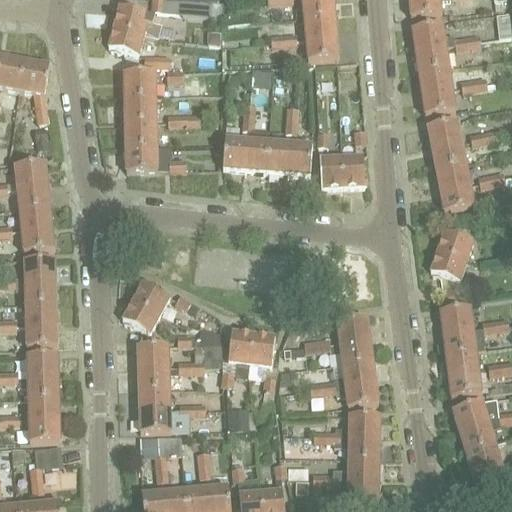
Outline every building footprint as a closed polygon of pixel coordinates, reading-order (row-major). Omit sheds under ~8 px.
[(152,0),(152,4),(212,8),(215,8),(215,0),(152,0)] [(425,0),(409,1),(411,23),(442,20),(440,5),(449,4),(449,0),(425,0)] [(336,22),(334,1),(304,3),(306,24),(336,22)] [(211,21),(212,8),(152,4),(151,16),(211,21)] [(291,4),(266,6),(267,13),(292,11),(291,4)] [(155,20),(149,19),(120,11),(114,32),(143,40),(156,43),(160,29),(153,28),(155,20)] [(509,19),(496,21),(499,44),(511,43),(509,19)] [(338,45),(336,22),(306,24),(307,47),(338,45)] [(442,30),(412,35),(415,56),(445,51),(454,50),(454,44),(453,42),(444,43),(442,30)] [(138,60),(143,40),(114,32),(109,53),(138,60)] [(479,40),(454,44),(454,50),(480,46),(479,40)] [(338,45),(307,47),(309,68),(339,65),(338,45)] [(454,50),(456,58),(481,53),(480,46),(454,50)] [(445,51),(415,56),(419,77),(449,72),(447,59),(445,51)] [(220,54),(210,54),(209,65),(220,65),(220,54)] [(0,91),(20,96),(25,66),(1,61),(0,65),(0,91)] [(170,62),(144,62),(144,74),(170,74),(170,62)] [(39,68),(25,66),(20,96),(44,100),(49,70),(39,68)] [(449,72),(419,77),(423,98),(452,93),(449,72)] [(154,77),(124,78),(125,102),(155,101),(154,77)] [(183,77),(167,78),(167,89),(183,89),(183,77)] [(485,84),(460,88),(461,93),(486,89),(485,84)] [(487,95),(486,89),(461,93),(462,99),(487,95)] [(423,98),(426,121),(456,116),(452,93),(423,98)] [(156,127),(155,101),(125,102),(126,128),(156,127)] [(248,137),(250,112),(244,111),(242,137),(248,137)] [(38,130),(48,128),(46,112),(36,113),(38,130)] [(245,176),(267,178),(269,148),(270,138),(254,137),(255,112),(250,112),(248,137),(247,146),(245,176)] [(157,152),(156,127),(126,128),(126,153),(157,152)] [(433,154),(463,149),(458,127),(429,133),(433,154)] [(46,135),(33,136),(33,143),(35,143),(36,155),(51,154),(51,145),(47,145),(46,135)] [(501,136),(469,142),(471,148),(496,143),(503,142),(501,136)] [(356,152),(366,150),(365,137),(354,138),(356,152)] [(317,140),(316,153),(328,154),(329,141),(317,140)] [(497,148),(496,143),(471,148),(472,153),(497,148)] [(224,175),(245,176),(247,146),(241,146),(238,146),(226,145),(224,175)] [(291,149),(269,148),(267,178),(289,180),(291,149)] [(291,149),(289,180),(311,181),(313,151),(291,149)] [(467,170),(463,149),(433,154),(437,176),(467,170)] [(126,153),(127,178),(158,177),(157,152),(126,153)] [(364,162),(343,163),(344,193),(366,192),(364,162)] [(343,163),(320,164),(322,195),(344,193),(343,163)] [(169,167),(169,177),(186,176),(185,167),(169,167)] [(16,192),(47,189),(45,168),(14,172),(16,192)] [(471,191),(467,170),(437,176),(441,197),(471,191)] [(477,183),(478,189),(504,184),(503,178),(477,183)] [(506,190),(504,184),(478,189),(480,195),(506,190)] [(9,187),(0,187),(0,200),(11,199),(9,187)] [(50,212),(47,189),(16,192),(19,216),(50,212)] [(471,191),(441,197),(445,218),(475,213),(471,191)] [(52,234),(50,212),(19,216),(21,237),(52,234)] [(455,224),(457,234),(470,232),(468,221),(455,224)] [(14,232),(3,233),(5,245),(16,244),(14,232)] [(55,255),(52,234),(21,237),(24,259),(55,255)] [(449,236),(448,238),(445,237),(439,257),(467,268),(474,247),(457,241),(457,239),(449,236)] [(460,288),(467,268),(439,257),(432,279),(434,280),(434,281),(442,283),(460,288)] [(26,288),(55,287),(55,266),(25,267),(26,288)] [(0,281),(0,294),(8,294),(8,281),(0,281)] [(20,281),(8,281),(8,294),(20,294),(20,281)] [(56,309),(55,287),(26,288),(27,310),(56,309)] [(170,301),(143,287),(133,306),(161,320),(170,301)] [(444,299),(445,309),(458,308),(458,305),(457,297),(444,299)] [(181,301),(177,307),(174,311),(186,318),(188,314),(192,308),(181,301)] [(161,320),(133,306),(123,325),(151,339),(161,320)] [(57,331),(56,309),(27,310),(27,332),(57,331)] [(440,318),(443,339),(474,335),(471,314),(440,318)] [(482,334),(508,331),(507,324),(481,327),(482,334)] [(371,345),(368,325),(338,329),(338,331),(340,349),(371,345)] [(16,326),(4,327),(4,339),(17,338),(16,326)] [(57,331),(27,332),(28,353),(58,352),(57,331)] [(221,349),(221,348),(221,337),(201,331),(197,349),(221,349)] [(509,338),(508,331),(482,334),(483,341),(509,338)] [(483,341),(482,334),(474,335),(443,339),(446,361),(477,357),(484,356),(483,341)] [(250,369),(254,339),(232,337),(232,340),(229,340),(228,349),(231,349),(229,365),(228,367),(239,368),(243,368),(250,369)] [(261,370),(272,372),(274,355),(274,354),(275,346),(275,342),(254,339),(250,369),(261,370)] [(176,342),(176,353),(192,353),(192,342),(176,342)] [(326,345),(317,346),(318,358),(330,357),(331,357),(330,350),(329,344),(326,345)] [(342,360),(343,371),(374,366),(371,345),(340,349),(330,350),(331,357),(330,357),(331,362),(342,360)] [(306,360),(318,358),(317,346),(304,348),(306,360)] [(222,361),(221,349),(213,349),(203,349),(203,361),(203,365),(203,371),(221,370),(221,361),(222,361)] [(139,351),(139,373),(170,372),(169,350),(139,351)] [(480,378),(477,357),(446,361),(449,382),(480,378)] [(0,384),(24,384),(29,384),(59,383),(58,361),(28,362),(28,371),(23,371),(23,377),(0,377),(0,384)] [(339,394),(346,393),(377,388),(374,366),(343,371),(345,383),(334,384),(334,390),(313,393),(314,398),(339,394)] [(511,367),(487,371),(488,377),(511,373),(511,367)] [(178,378),(178,372),(170,372),(139,373),(140,394),(170,393),(170,378),(178,378)] [(511,373),(488,377),(489,383),(511,380),(511,373)] [(483,400),(480,378),(449,382),(452,404),(483,400)] [(225,392),(226,392),(232,393),(234,381),(222,379),(220,392),(221,392),(225,392)] [(60,404),(59,383),(29,384),(30,405),(60,404)] [(265,397),(266,397),(274,398),(277,398),(279,386),(267,384),(265,397)] [(380,410),(377,388),(346,393),(339,394),(314,398),(315,403),(335,400),(336,405),(348,404),(349,414),(380,410)] [(171,416),(170,393),(140,394),(140,416),(171,416)] [(30,405),(30,427),(61,426),(60,404),(30,405)] [(498,420),(497,405),(483,407),(453,416),(460,438),(499,426),(498,420)] [(193,421),(193,410),(180,411),(180,421),(193,421)] [(193,410),(193,421),(206,420),(205,410),(193,410)] [(171,416),(140,416),(140,438),(171,437),(171,416)] [(223,426),(223,417),(213,417),(213,427),(223,426)] [(511,419),(498,420),(499,426),(500,430),(511,429),(511,419)] [(249,420),(228,421),(229,438),(250,437),(249,420)] [(18,421),(6,421),(7,434),(19,433),(19,427),(19,421),(18,421)] [(335,434),(335,438),(335,443),(379,444),(380,422),(349,422),(349,435),(335,434)] [(61,426),(30,427),(31,449),(61,447),(61,426)] [(500,430),(499,426),(460,438),(466,458),(496,449),(492,438),(500,435),(500,430)] [(315,443),(315,449),(328,449),(328,438),(316,437),(315,443)] [(379,444),(335,443),(335,438),(328,438),(328,449),(334,449),(334,454),(337,454),(349,454),(348,465),(379,466),(379,444)] [(158,444),(141,445),(141,455),(141,456),(154,456),(155,463),(160,463),(158,444)] [(473,479),(502,470),(496,449),(466,458),(473,479)] [(42,474),(60,473),(62,473),(60,452),(34,453),(35,475),(42,474)] [(210,472),(209,459),(198,460),(198,473),(210,472)] [(160,463),(155,463),(156,477),(167,476),(165,463),(160,463)] [(337,481),(336,487),(348,487),(378,488),(379,466),(348,465),(348,477),(333,476),(333,481),(337,481)] [(508,491),(505,480),(511,477),(511,471),(511,466),(502,470),(473,479),(479,500),(508,491)] [(276,485),(281,485),(287,484),(285,471),(274,472),(276,485)] [(199,486),(207,485),(207,494),(208,511),(230,511),(229,503),(228,493),(215,494),(214,484),(210,485),(210,472),(198,473),(199,486)] [(31,488),(43,487),(42,474),(35,475),(30,476),(31,488)] [(168,488),(167,476),(156,477),(157,489),(168,488)] [(233,489),(245,488),(244,477),(232,478),(233,489)] [(327,493),(327,481),(315,481),(314,492),(327,493)] [(378,488),(348,487),(336,487),(337,481),(333,481),(327,481),(327,493),(336,493),(336,497),(348,497),(347,510),(348,509),(378,509),(378,488)] [(308,486),(296,486),(296,497),(304,496),(308,492),(308,486)] [(43,487),(31,488),(32,501),(38,500),(44,500),(43,487)] [(208,511),(207,494),(186,496),(186,511),(208,511)] [(165,511),(186,511),(186,496),(164,498),(165,511)] [(261,498),(262,511),(283,511),(283,502),(282,497),(272,498),(261,498)] [(141,500),(142,511),(165,511),(164,498),(141,500)] [(239,500),(240,507),(240,511),(262,511),(261,498),(239,500)] [(17,511),(39,511),(39,510),(38,500),(32,501),(28,501),(29,511),(17,511)] [(0,503),(0,511),(17,511),(11,511),(6,511),(5,503),(2,504),(0,503)]
